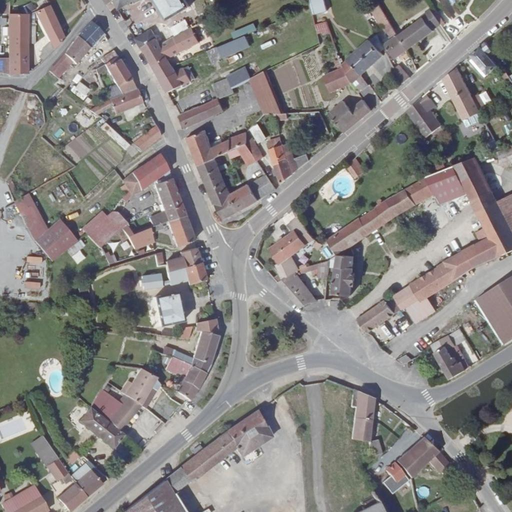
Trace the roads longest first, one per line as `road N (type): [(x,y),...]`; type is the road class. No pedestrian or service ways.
road 1 (tertiary): [(223,257),(511,3)]
road 2 (residential): [(97,8),(153,94),(223,257)]
road 3 (secondary): [(229,398),(94,511)]
road 4 (tertiary): [(505,511),(406,393)]
road 5 (tertiary): [(332,359),(223,257)]
road 6 (tertiary): [(223,257),(240,318),(229,398)]
road 7 (residential): [(97,8),(32,81),(0,82)]
